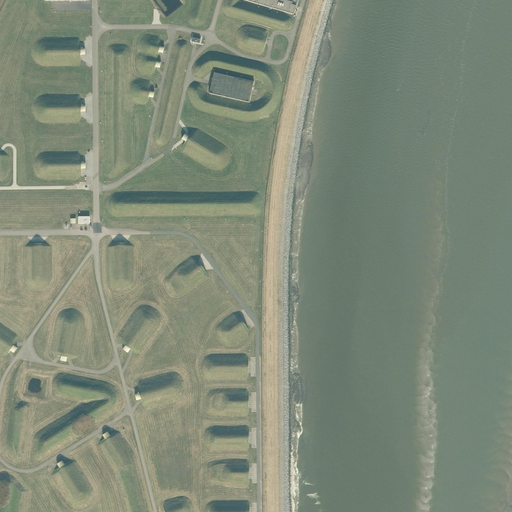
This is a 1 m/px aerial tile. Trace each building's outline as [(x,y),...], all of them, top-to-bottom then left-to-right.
[(244,0),(270,8),(294,14),(298,0),(244,0)] [(266,15),(236,6),(234,12),(287,27),(288,21),(270,16),(270,13),(269,12),(267,12),(266,15)] [(249,39),(248,44),(253,45),(262,47),(262,48),(263,45),(265,45),(264,46),(265,46),(264,48),(264,49),(264,48),(265,46),(265,45),(265,44),(266,41),(266,40),(267,37),(266,40),(264,40),(265,37),(264,37),(251,34),(251,33),(250,33),(249,38),(249,39)] [(160,47),(160,46),(149,44),(148,50),(159,52),(159,51),(160,47)] [(81,48),(81,46),(44,46),(44,58),(81,58),(81,54),(81,48)] [(145,64),(155,67),(156,66),(156,62),(157,61),(146,58),(145,64)] [(254,82),(214,73),(212,83),(209,93),(249,102),(251,95),(252,89),(253,89),(254,88),(253,87),(254,82)] [(81,105),(81,103),(45,103),(45,115),(81,115),(81,111),(81,105)] [(186,141),(184,143),(216,163),(222,152),(190,133),(189,136),(186,141)] [(81,162),(81,159),(44,160),(44,172),(82,171),(81,169),(81,162)] [(34,243),(33,243),(33,278),(45,278),(45,243),(42,243),(40,243),(36,243),(34,243)] [(118,243),(116,243),(116,278),(128,278),(128,243),(127,243),(124,243),(118,243)] [(198,261),(179,274),(186,284),(205,270),(203,268),(200,263),(198,261)] [(130,349),(133,351),(154,322),(144,315),(123,344),(125,345),(130,349)] [(241,319),(239,316),(221,330),(228,339),(246,326),(245,324),(244,323),(242,320),(241,319)] [(67,357),(70,358),(77,322),(65,320),(58,355),(61,356),(67,357)] [(14,345),(16,343),(0,331),(0,346),(9,353),(10,350),(14,345)] [(248,363),(248,361),(212,361),(213,373),(248,373),(248,369),(248,365),(248,363)] [(64,391),(73,391),(73,379),(68,379),(68,381),(62,381),(62,386),(60,386),(60,392),(62,392),(62,394),(64,394),(64,391)] [(141,399),(142,401),(176,392),(173,380),(138,390),(139,393),(141,399)] [(249,399),(249,396),(228,396),(228,408),(249,408),(249,405),(249,404),(249,400),(249,399)] [(249,435),(249,431),(213,431),(213,443),(249,443),(249,441),(249,440),(249,436),(249,435)] [(105,438),(103,440),(121,469),(131,511),(143,511),(132,466),(130,463),(112,434),(110,435),(105,438)] [(59,467),(57,469),(75,497),(85,491),(67,462),(65,464),(59,467)] [(249,470),(249,467),(229,467),(229,479),(249,479),(249,476),(249,475),(249,471),(249,470)] [(188,511),(185,502),(164,510),(165,511),(188,511)]
